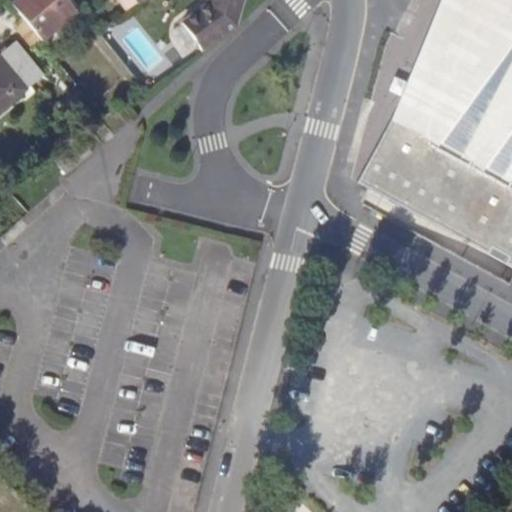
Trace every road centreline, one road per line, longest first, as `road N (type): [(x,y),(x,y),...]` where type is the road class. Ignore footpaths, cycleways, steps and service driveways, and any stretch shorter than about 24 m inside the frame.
road 1 (unknown): [(117,511),(14,415),(73,175),(164,108)]
road 2 (residential): [(296,212),(219,511)]
road 3 (residential): [(296,212),(511,326)]
road 4 (residential): [(346,0),(296,212)]
